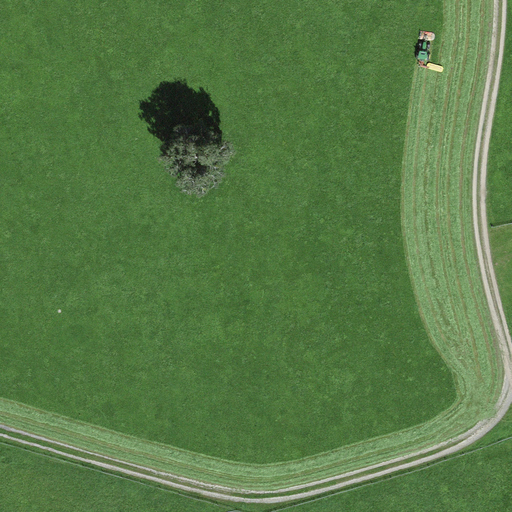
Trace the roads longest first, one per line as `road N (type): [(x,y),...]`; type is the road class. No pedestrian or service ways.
road 1 (track): [(0,433),(250,509),(455,446),(496,414),(511,379)]
road 2 (track): [(504,0),(482,219),(511,378)]
